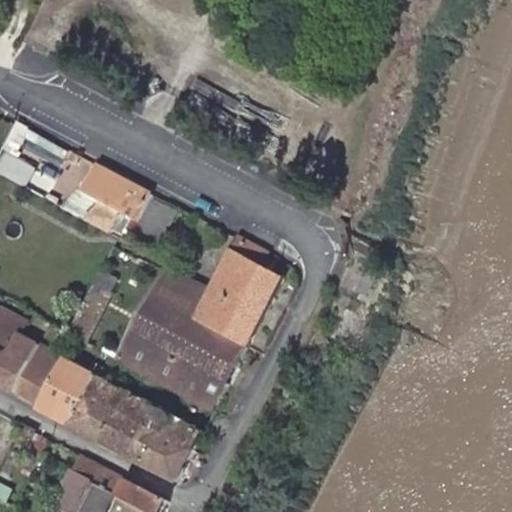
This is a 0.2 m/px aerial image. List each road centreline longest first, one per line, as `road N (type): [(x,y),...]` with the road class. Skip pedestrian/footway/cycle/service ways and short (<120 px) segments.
road 1 (unclassified): [(201,503),(320,279),(323,241),(0,78)]
road 2 (residential): [(0,397),(201,503)]
